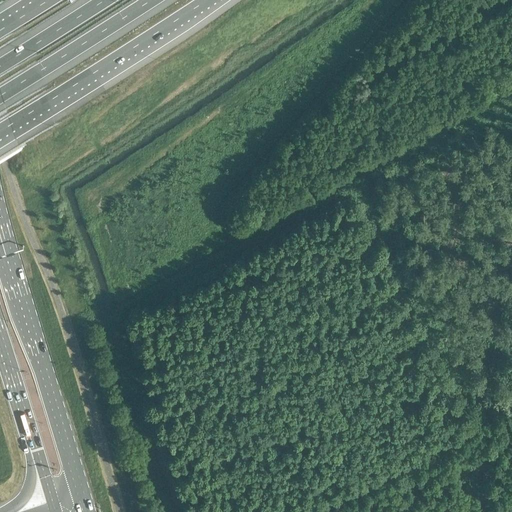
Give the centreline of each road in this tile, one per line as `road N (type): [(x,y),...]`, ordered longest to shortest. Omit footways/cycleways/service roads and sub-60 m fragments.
road 1 (primary): [(87,507),(0,236)]
road 2 (motorway): [(0,133),(202,0)]
road 3 (motorway): [(0,96),(148,0)]
road 4 (primary): [(0,331),(51,499)]
road 5 (motorway): [(101,0),(0,66)]
